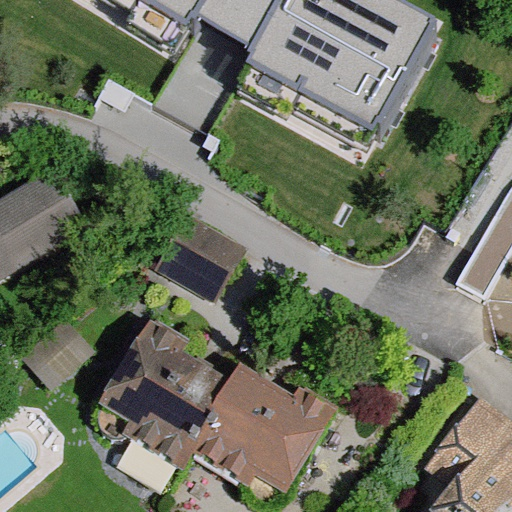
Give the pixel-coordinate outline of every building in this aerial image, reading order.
[(84,0),(180,56),(200,23),(252,53),(236,80),(369,158),(447,26),(403,0),(84,0)] [(0,271),(48,243),(54,251),(83,233),(52,183),(0,213),(0,271)] [(246,254),(189,221),(159,272),(216,305),(246,254)] [(195,458),(233,397),(181,366),(191,348),(159,328),(102,419),(102,433),(112,443),(122,444),(131,441),(184,476),(195,458)] [(195,458),(251,494),(255,505),(263,511),(267,511),(278,511),(286,502),(340,415),(307,395),(297,412),(244,379),(233,397),(195,458)] [(511,501),(511,499),(511,429),(483,407),(437,467),(468,491),(478,477),(511,501)] [(511,511),(511,499),(511,501),(478,477),(468,491),(451,511),(511,511)]
